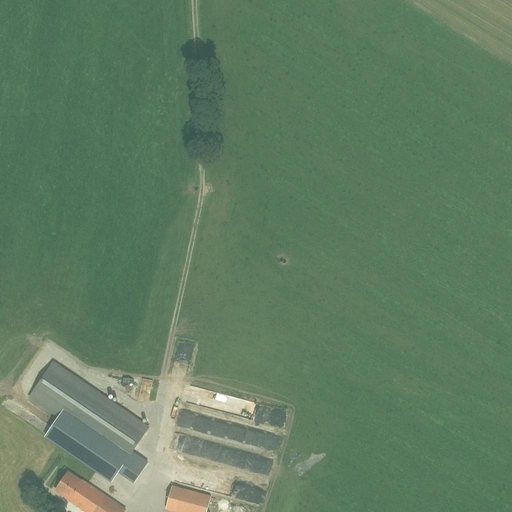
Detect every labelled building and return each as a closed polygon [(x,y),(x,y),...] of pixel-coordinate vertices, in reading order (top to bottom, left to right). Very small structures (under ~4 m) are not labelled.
[(171,302),(180,264),(166,261),(157,299),(171,302)] [(135,481),(148,462),(132,452),(149,428),(55,363),(31,397),(59,416),(45,436),(63,448),(111,482),(119,470),(135,481)] [(133,388),(135,381),(129,379),(127,386),(133,388)] [(85,511),(124,511),(125,510),(82,481),(82,482),(68,472),(56,490),(69,500),(69,501),(85,511)] [(175,511),(206,511),(211,497),(172,486),(166,509),(175,511)]
